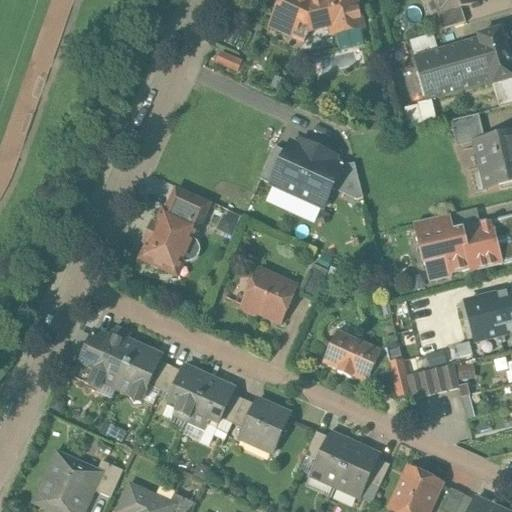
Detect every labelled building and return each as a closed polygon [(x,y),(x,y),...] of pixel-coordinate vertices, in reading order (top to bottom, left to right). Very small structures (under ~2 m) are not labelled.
[(356,0),(316,0),(311,1),(300,26),(275,15),(269,27),(304,42),(309,33),(330,28),(332,37),(364,29),(356,0)] [(311,1),(308,0),(281,0),(275,15),(300,26),(311,1)] [(437,0),(442,13),(442,14),(461,8),(480,2),(480,1),(480,0),(437,0)] [(461,8),(442,14),(442,13),(438,15),(443,31),(466,23),(461,8)] [(511,67),(501,30),(478,37),(479,41),(491,82),(493,86),(511,80),(511,67)] [(433,35),(410,42),(415,60),(438,53),(433,35)] [(438,53),(415,60),(427,101),(491,82),(479,41),(438,53)] [(511,80),(493,86),(499,109),(511,105),(511,80)] [(416,108),(404,112),(409,131),(421,128),(416,108)] [(479,116),(451,123),(457,148),(475,144),(475,142),(484,140),(479,116)] [(511,133),(484,140),(475,142),(475,144),(486,191),(511,185),(511,133)] [(305,150),(291,144),(272,185),(298,197),(319,150),(308,145),(305,150)] [(319,150),(298,197),(324,209),(343,167),(328,160),(330,155),(319,150)] [(180,182),(142,255),(186,278),(224,205),(180,182)] [(223,210),(216,231),(231,236),(238,215),(223,210)] [(491,221),(480,224),(477,210),(449,217),(453,233),(429,238),(426,222),(414,225),(424,266),(426,265),(430,283),(451,278),(450,275),(470,270),(471,273),(502,265),(511,262),(511,217),(492,222),(491,221)] [(449,217),(426,222),(429,238),(453,233),(449,217)] [(328,272),(314,266),(300,295),(315,302),(328,272)] [(345,274),(331,268),(325,281),(339,287),(345,274)] [(297,289),(258,272),(243,306),(245,313),(251,316),(258,314),(259,314),(281,324),(297,289)] [(511,291),(493,296),(503,337),(511,334),(511,291)] [(119,331),(116,339),(110,336),(109,340),(94,333),(82,359),(77,371),(73,379),(89,386),(99,391),(103,382),(117,389),(136,348),(126,343),(130,336),(119,331)] [(380,352),(338,333),(323,365),(339,372),(338,374),(351,379),(352,378),(367,384),(370,378),(391,373),(392,373),(390,364),(387,350),(380,351),(380,352)] [(485,333),(473,336),(478,359),(491,356),(485,333)] [(511,334),(503,337),(505,348),(511,346),(511,334)] [(387,350),(390,364),(403,361),(397,337),(384,340),(387,350)] [(161,359),(136,348),(117,389),(132,395),(130,400),(134,405),(141,404),(146,392),(147,392),(149,387),(160,363),(161,359)] [(82,359),(72,355),(66,367),(77,371),(82,359)] [(392,373),(391,373),(397,399),(411,395),(407,378),(403,361),(390,364),(392,373)] [(171,368),(160,363),(149,387),(160,392),(171,368)] [(453,366),(442,369),(447,392),(459,389),(453,366)] [(182,373),(171,368),(160,392),(171,397),(182,373)] [(209,381),(183,369),(182,373),(171,397),(168,403),(178,407),(174,415),(190,422),(209,381)] [(442,369),(430,372),(436,395),(447,392),(442,369)] [(430,372),(418,375),(424,398),(436,395),(430,372)] [(418,375),(407,378),(411,395),(413,401),(424,398),(418,375)] [(234,392),(209,381),(190,422),(206,429),(210,421),(219,426),(222,420),(232,396),(234,392)] [(243,401),(232,396),(222,420),(233,425),(243,401)] [(243,401),(233,425),(244,430),(254,406),(243,401)] [(272,411),(257,405),(258,403),(256,402),(254,406),(244,430),(240,439),(242,439),(243,437),(273,450),(272,453),(274,454),(290,417),(273,409),(272,411)] [(127,433),(114,427),(109,437),(122,443),(127,433)] [(328,439),(317,433),(306,457),(318,462),(328,439)] [(355,446),(330,435),(328,439),(318,462),(311,477),(336,488),(355,446)] [(379,457),(355,446),(336,488),(360,499),(367,485),(378,461),(379,457)] [(97,472),(57,454),(45,482),(55,486),(44,509),(49,511),(83,511),(93,492),(101,474),(97,472)] [(389,466),(378,461),(367,485),(379,490),(389,466)] [(123,472),(102,462),(97,472),(101,474),(93,492),(111,500),(123,472)] [(211,470),(199,464),(194,476),(206,482),(211,470)] [(427,511),(440,485),(409,470),(393,505),(408,511),(427,511)] [(170,505),(130,487),(118,511),(171,511),(174,507),(170,505)] [(456,511),(464,496),(451,490),(441,511),(456,511)] [(193,511),(196,505),(175,495),(170,505),(174,507),(171,511),(193,511)] [(469,511),(474,501),(464,496),(456,511),(469,511)] [(500,511),(474,501),(469,511),(500,511)]
